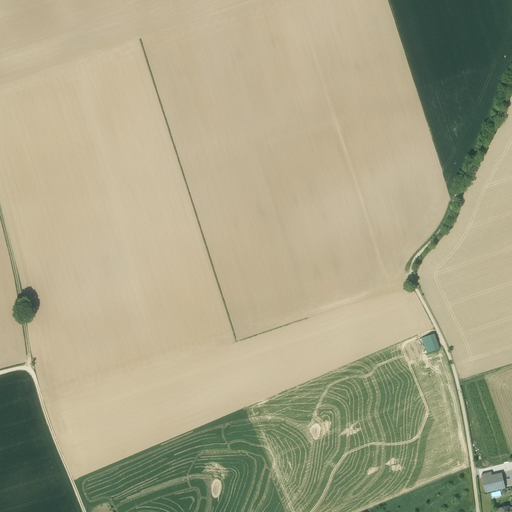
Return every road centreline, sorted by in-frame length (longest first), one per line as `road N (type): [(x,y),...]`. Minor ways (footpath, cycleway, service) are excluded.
road 1 (track): [(478,511),(458,386),(411,266),(444,224),(511,76)]
road 2 (track): [(29,366),(0,209)]
road 3 (track): [(29,366),(84,511)]
